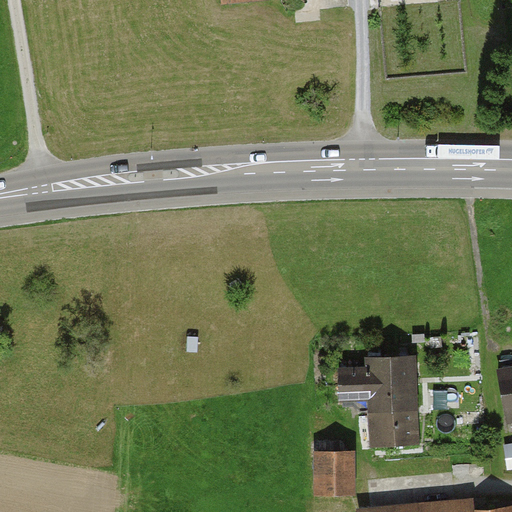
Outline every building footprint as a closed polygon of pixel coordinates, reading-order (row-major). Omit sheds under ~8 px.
[(225,0),(227,9),(317,0),(225,0)] [(422,448),(419,360),(343,363),(344,403),(373,402),(375,450),(422,448)] [(511,366),(500,369),(510,424),(511,423),(511,366)] [(358,455),(321,454),(320,497),(357,497),(358,455)] [(382,511),(478,511),(478,502),(382,511)]
